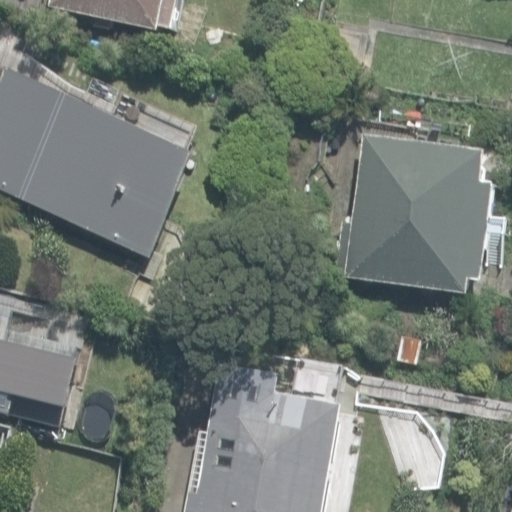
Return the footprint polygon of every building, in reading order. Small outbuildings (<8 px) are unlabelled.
[(55,0),(54,7),(165,33),(167,28),(179,31),(186,0),(55,0)] [(0,97),(0,188),(154,260),(202,155),(14,68),(0,97)] [(339,276),(473,295),(475,280),(487,281),(500,186),(489,185),(493,153),(369,135),(356,223),(347,222),(339,276)] [(0,416),(67,433),(82,372),(0,351),(0,416)] [(330,511),(347,408),(279,397),(283,374),(220,364),(199,495),(188,493),(184,511),(330,511)]
